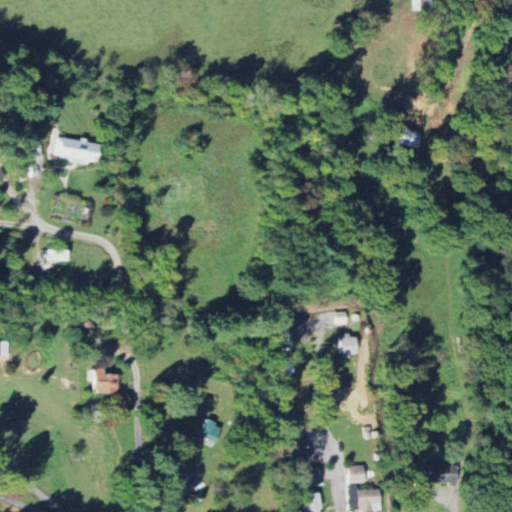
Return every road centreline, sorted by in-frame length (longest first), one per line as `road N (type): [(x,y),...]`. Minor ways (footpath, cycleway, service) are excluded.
road 1 (residential): [(141,511),(135,374),(114,254),(92,235),(41,225)]
road 2 (residential): [(337,511),(319,378)]
